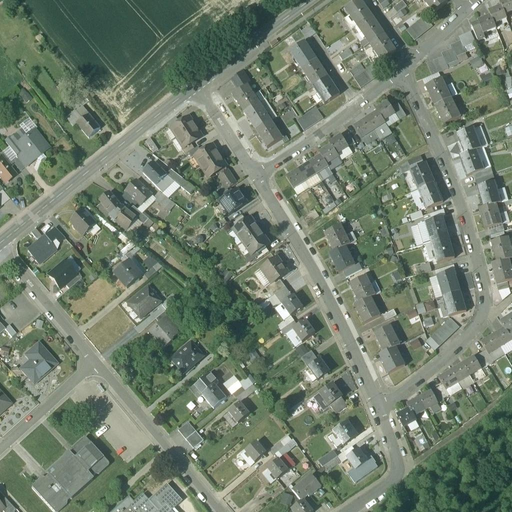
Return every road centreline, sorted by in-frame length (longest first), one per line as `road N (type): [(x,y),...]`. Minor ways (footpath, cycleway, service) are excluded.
road 1 (residential): [(377,405),(474,332),(484,315),(464,215),(401,70)]
road 2 (residential): [(377,405),(259,175)]
road 3 (secondary): [(0,242),(153,120)]
road 4 (residential): [(97,364),(219,511)]
road 5 (residential): [(0,247),(97,364)]
road 6 (secondary): [(309,0),(199,83)]
road 7 (residential): [(349,511),(398,474),(377,405)]
road 8 (residential): [(97,364),(0,450)]
